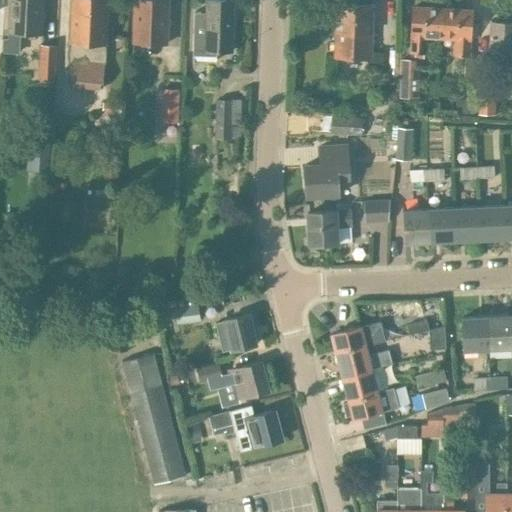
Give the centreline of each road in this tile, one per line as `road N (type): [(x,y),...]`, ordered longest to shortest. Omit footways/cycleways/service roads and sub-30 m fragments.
road 1 (residential): [(282,287),(267,221),(274,0)]
road 2 (residential): [(340,511),(282,287)]
road 3 (residential): [(282,287),(511,276)]
